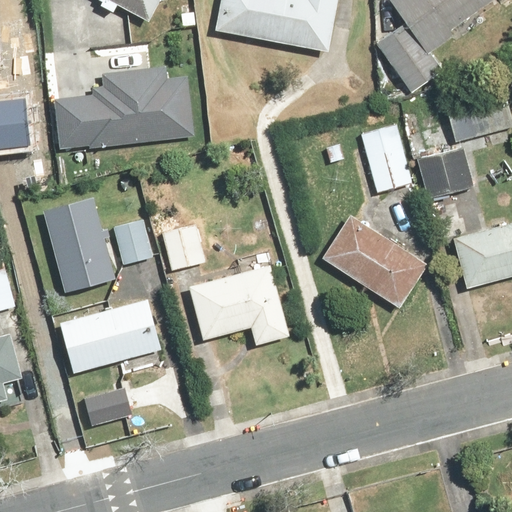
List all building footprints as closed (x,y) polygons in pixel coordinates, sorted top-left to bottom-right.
[(121,14),(125,7),(153,23),(165,0),(106,0),(104,5),(121,14)] [(227,0),(221,34),(332,53),(341,0),(227,0)] [(511,0),(396,0),(411,22),(380,42),(416,95),(446,75),(432,53),(511,0)] [(60,100),(64,148),(199,138),(195,78),(171,80),(170,66),(108,71),(109,86),(94,87),(95,97),(60,100)] [(445,96),(456,143),(511,129),(511,105),(506,81),(445,96)] [(0,149),(30,146),(25,99),(0,101),(0,149)] [(398,121),(363,131),(381,194),(416,184),(398,121)] [(465,147),(420,160),(433,202),(477,189),(465,147)] [(44,202),(66,291),(117,279),(95,189),(44,202)] [(357,213),(326,257),(402,309),(432,265),(357,213)] [(158,257),(149,220),(119,228),(128,265),(158,257)] [(199,222),(165,231),(176,272),(210,263),(199,222)] [(511,225),(459,239),(472,290),(511,278),(511,225)] [(295,335),(274,249),(238,258),(243,275),(194,287),(208,341),(258,328),(262,344),(295,335)] [(4,251),(0,252),(0,313),(19,308),(4,251)] [(163,365),(159,353),(166,351),(152,300),(65,323),(79,374),(121,363),(125,376),(163,365)] [(16,334),(0,338),(0,410),(27,403),(21,382),(28,380),(16,334)]
